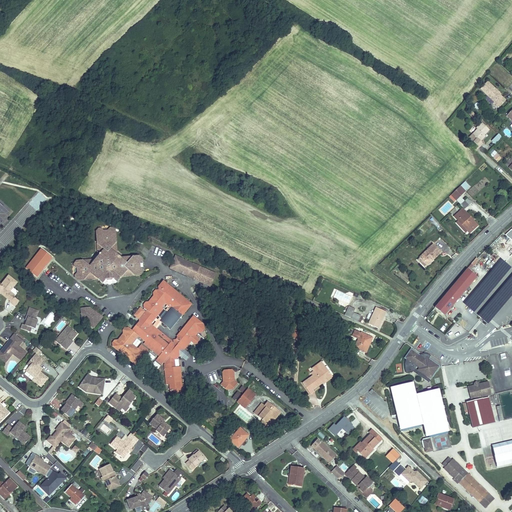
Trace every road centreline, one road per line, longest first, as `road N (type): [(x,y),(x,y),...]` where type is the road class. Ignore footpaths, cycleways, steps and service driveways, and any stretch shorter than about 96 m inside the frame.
road 1 (residential): [(244,467),(361,387),(426,301),(511,211)]
road 2 (residential): [(197,429),(92,350),(40,404),(0,379)]
road 3 (unknown): [(221,357),(175,276),(153,275),(113,305),(70,299),(41,281)]
